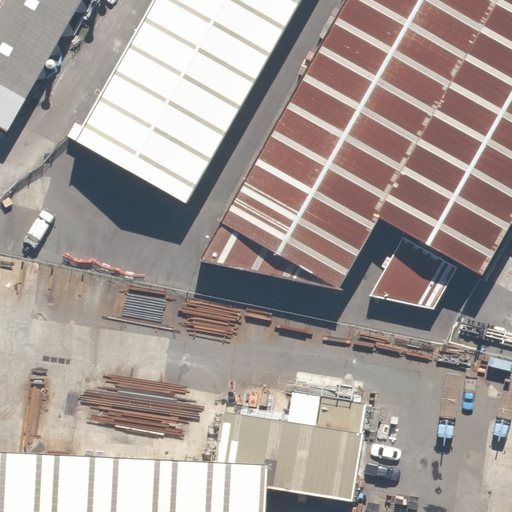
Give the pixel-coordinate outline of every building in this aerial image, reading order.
[(0,0),(0,124),(6,128),(79,0),(0,0)] [(157,0),(79,135),(188,198),(302,0),(157,0)] [(511,0),(354,0),(207,260),(350,292),(390,221),(487,276),(511,231),(511,0)] [(364,432),(229,413),(223,460),(269,466),(277,490),(355,501),(364,432)] [(0,511),(267,511),(269,466),(223,460),(0,454),(0,511)]
